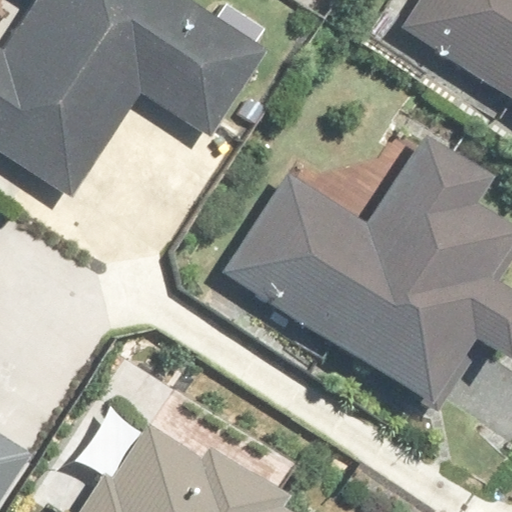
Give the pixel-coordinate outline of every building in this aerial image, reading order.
[(0,151),(76,200),(143,95),(210,138),(264,54),(179,0),(34,0),(2,51),(0,49),(0,151)] [(511,0),(419,0),(403,26),(511,97),(511,0)] [(427,135),(368,227),(286,174),(224,269),(436,407),(479,340),(511,361),(511,289),(497,280),(511,257),(511,227),(475,204),(493,177),(427,135)] [(76,459),(105,477),(82,511),(288,511),(280,507),(288,494),(211,446),(203,459),(140,420),(137,425),(109,408),(76,459)] [(0,497),(30,454),(0,433),(0,497)]
